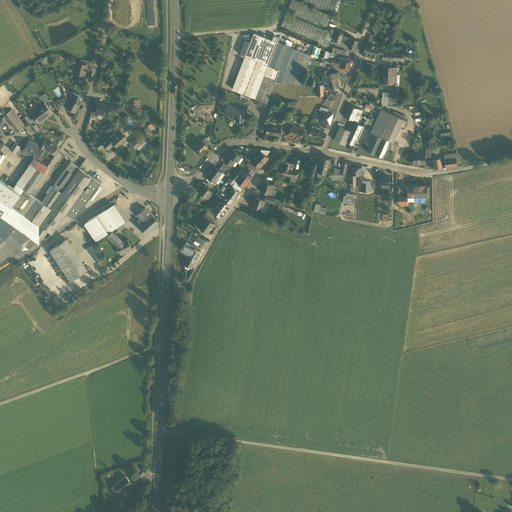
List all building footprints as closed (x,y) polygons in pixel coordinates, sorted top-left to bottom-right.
[(325,28),(329,19),(331,15),(295,0),(291,0),(287,11),(325,28)] [(301,0),(332,13),(337,0),(336,0),(301,0)] [(341,0),(337,0),(332,13),(331,15),(329,19),(333,20),(341,0)] [(280,26),(328,46),(333,33),(329,32),(286,13),(280,26)] [(334,39),(340,42),(341,39),(343,34),(337,32),(334,39)] [(251,42),(245,56),(268,65),(277,42),(273,40),(254,33),(251,42)] [(348,47),(355,49),(358,40),(343,34),(341,39),(350,42),(348,47)] [(240,55),(245,56),(251,42),(246,40),(240,55)] [(277,42),(268,65),(279,70),(288,46),(277,42)] [(363,52),(375,56),(376,54),(378,47),(374,46),(374,45),(370,43),(370,44),(366,43),(363,52)] [(376,54),(383,56),(383,51),(384,47),(379,45),(378,47),(376,54)] [(281,82),(287,83),(300,51),(288,46),(279,70),(275,81),(281,82)] [(335,53),(345,57),(347,51),(336,48),(335,53)] [(311,55),(300,51),(287,83),(300,84),(307,64),(311,55)] [(383,58),(402,60),(403,53),(383,51),(383,56),(383,58)] [(331,64),(336,66),(338,59),(340,55),(335,54),(334,54),(333,58),(331,64)] [(255,98),(268,65),(245,56),(232,89),(241,93),(249,95),(255,98)] [(352,59),(344,57),(343,60),(341,67),(349,69),(352,59)] [(74,72),(84,74),(86,65),(79,63),(75,62),(74,66),(75,66),(74,72)] [(275,81),(279,70),(268,65),(255,98),(257,99),(265,102),(267,102),(275,81)] [(324,80),(326,80),(332,78),(331,73),(329,73),(328,69),(325,70),(322,71),(324,80)] [(340,86),(338,77),(332,78),(334,88),(340,86)] [(334,88),(332,78),(326,80),(328,89),(334,88)] [(72,92),(68,101),(78,105),(82,97),(72,92)] [(75,112),(78,105),(68,101),(61,104),(64,109),(66,108),(75,112)] [(98,114),(102,115),(104,114),(108,115),(110,105),(98,102),(95,112),(97,112),(98,114)] [(34,117),(39,123),(43,120),(42,118),(45,116),(46,118),(52,113),(44,103),(37,108),(36,108),(33,111),(36,115),(34,117)] [(197,110),(199,109),(196,104),(190,107),(196,117),(200,114),(197,110)] [(237,121),(243,122),(243,113),(245,114),(246,110),(241,108),(240,109),(228,104),(226,110),(227,110),(225,114),(232,117),(232,115),(237,117),(237,121)] [(357,121),(358,122),(361,115),(357,114),(358,112),(361,114),(363,110),(348,105),(343,116),(357,121)] [(6,114),(14,124),(20,120),(12,109),(6,114)] [(393,142),(404,119),(392,114),(381,109),(370,134),(373,135),(374,135),(375,135),(376,134),(378,135),(377,136),(382,139),(382,137),(391,141),(393,142)] [(328,112),(322,110),(322,111),(319,121),(329,124),(330,118),(331,119),(333,114),(328,112)] [(16,131),(18,129),(14,124),(6,114),(4,115),(16,131)] [(24,117),(29,124),(32,122),(27,115),(24,117)] [(24,125),(20,120),(14,124),(18,129),(24,125)] [(347,142),(354,145),(356,139),(357,139),(363,126),(356,122),(352,132),(347,142)] [(288,135),(294,137),(298,126),(293,124),(290,130),(288,135)] [(272,134),(280,135),(281,127),(269,125),(267,134),(272,135),(272,134)] [(304,129),(298,126),(294,137),(300,140),(302,135),(304,129)] [(333,140),(345,145),(347,142),(352,132),(340,126),(333,140)] [(313,137),(324,141),(325,136),(324,136),(325,133),(320,131),(316,130),(313,137)] [(116,135),(111,140),(110,140),(113,144),(116,147),(126,138),(120,131),(116,135)] [(440,134),(442,140),(451,138),(450,132),(440,134)] [(131,144),(135,149),(136,148),(145,140),(139,134),(130,142),(131,144)] [(373,135),(369,145),(366,150),(374,154),(382,139),(377,136),(378,135),(376,134),(375,135),(374,135),(373,135)] [(108,149),(113,144),(110,140),(111,140),(108,137),(102,142),(104,145),(108,149)] [(382,137),(382,139),(374,154),(383,158),(391,141),(382,137)] [(57,146),(44,138),(40,144),(49,150),(48,151),(52,154),(57,146)] [(202,142),(206,146),(210,143),(206,138),(202,142)] [(29,139),(23,149),(22,151),(33,157),(36,159),(39,155),(43,147),(40,145),(40,146),(29,139)] [(95,144),(100,149),(104,145),(102,142),(100,139),(95,144)] [(147,143),(145,140),(136,148),(138,150),(147,143)] [(194,149),(199,154),(207,146),(206,146),(202,142),(200,140),(195,145),(196,146),(194,149)] [(10,149),(15,152),(19,146),(13,143),(10,149)] [(30,162),(33,157),(22,151),(23,149),(19,146),(15,152),(30,162)] [(233,150),(229,156),(235,161),(237,162),(241,157),(233,150)] [(260,152),(256,157),(264,163),(268,158),(266,156),(260,152)] [(413,159),(413,164),(421,164),(421,163),(423,162),(425,162),(425,153),(418,153),(418,154),(413,155),(412,156),(412,158),(413,159)] [(232,165),(235,161),(229,156),(227,154),(223,160),(232,166),(232,165)] [(260,168),(264,163),(256,157),(255,156),(252,161),(260,168)] [(320,164),(328,166),(330,159),(322,157),(321,158),(320,164)] [(287,158),(285,169),(284,169),(289,170),(290,165),(293,166),(295,159),(287,158)] [(456,166),(455,158),(445,159),(446,167),(456,166)] [(433,160),(435,169),(442,168),(440,159),(433,160)] [(23,188),(20,193),(11,205),(47,231),(51,233),(66,213),(91,176),(71,161),(53,187),(48,194),(42,202),(30,194),(28,193),(30,191),(43,172),(38,168),(23,188)] [(37,168),(38,168),(43,172),(47,166),(43,164),(41,162),(37,168)] [(30,163),(15,183),(23,188),(38,168),(37,168),(34,165),(30,163)] [(326,174),(328,166),(320,164),(317,175),(323,177),(324,173),(326,174)] [(224,174),(227,169),(222,165),(219,170),(222,173),(224,174)] [(292,171),(293,166),(290,165),(289,170),(284,169),(285,169),(283,169),(282,175),(291,177),(292,177),(293,171),(292,171)] [(214,166),(210,171),(219,177),(221,179),(225,174),(224,174),(222,173),(219,170),(214,166)] [(247,173),(252,177),(256,172),(254,171),(251,168),(247,173)] [(237,174),(240,176),(248,182),(252,177),(247,173),(244,170),(243,171),(241,169),(237,174)] [(215,182),(219,177),(210,171),(206,176),(208,177),(215,182)] [(100,182),(91,176),(66,213),(74,219),(100,182)] [(245,187),(248,182),(240,176),(236,180),(239,183),(244,186),(245,187)] [(276,186),(282,187),(284,181),(277,178),(274,185),(276,186)] [(0,197),(11,205),(20,193),(12,187),(11,187),(8,190),(4,188),(6,184),(0,179),(0,197)] [(260,191),(270,194),(273,185),(264,181),(260,191)] [(362,186),(362,191),(370,191),(370,186),(370,182),(362,182),(362,186)] [(20,193),(23,188),(15,183),(12,187),(20,193)] [(233,200),(239,192),(228,184),(226,188),(223,191),(223,192),(227,195),(233,200)] [(408,185),(408,186),(408,190),(408,197),(414,197),(426,197),(426,185),(408,185)] [(210,196),(208,194),(211,191),(205,186),(199,192),(202,195),(205,197),(206,198),(208,199),(211,196),(210,196)] [(218,195),(222,198),(224,199),(227,195),(223,192),(222,191),(218,195)] [(343,203),(352,204),(353,198),(356,199),(357,195),(351,194),(347,193),(347,197),(344,197),(343,203)] [(223,201),(229,205),(233,200),(227,195),(224,199),(223,201)] [(38,243),(42,238),(47,231),(11,205),(0,197),(0,215),(2,217),(2,218),(14,226),(30,237),(35,241),(38,243)] [(262,210),(263,205),(265,200),(256,197),(254,202),(253,202),(251,206),(256,208),(262,210)] [(213,211),(221,217),(229,206),(229,205),(223,201),(224,199),(222,198),(221,199),(216,206),(217,207),(214,211),(213,210),(213,211)] [(104,210),(116,227),(125,221),(113,204),(104,210)] [(140,218),(143,222),(151,215),(146,209),(138,216),(140,218)] [(104,210),(96,215),(107,233),(116,227),(104,210)] [(206,217),(213,222),(215,219),(207,212),(204,216),(206,217)] [(0,215),(0,236),(5,240),(14,226),(2,218),(2,217),(0,215)] [(97,240),(107,233),(96,215),(85,222),(97,240)] [(158,222),(151,215),(143,222),(142,223),(149,231),(158,222)] [(199,227),(208,233),(215,223),(213,222),(206,217),(207,219),(205,222),(203,221),(199,227)] [(149,231),(142,223),(139,226),(146,233),(149,231)] [(20,251),(24,245),(30,237),(14,226),(5,240),(20,251)] [(51,233),(47,231),(42,238),(44,239),(49,236),(51,233)] [(112,240),(117,245),(121,243),(115,237),(116,236),(112,232),(108,236),(112,240)] [(35,241),(30,237),(24,245),(29,249),(35,241)] [(50,250),(70,280),(86,269),(66,239),(50,250)] [(121,248),(124,252),(127,251),(126,250),(131,247),(128,240),(121,243),(117,245),(119,249),(121,248)] [(90,252),(98,263),(103,260),(103,259),(93,244),(86,249),(89,253),(90,252)] [(200,252),(193,248),(185,244),(182,249),(190,254),(188,256),(195,260),(200,252)] [(190,267),(192,267),(195,261),(195,260),(188,256),(184,263),(185,264),(190,267)] [(106,265),(103,260),(98,263),(101,268),(106,265)] [(114,484),(121,493),(125,489),(124,488),(131,483),(126,476),(114,484)]
